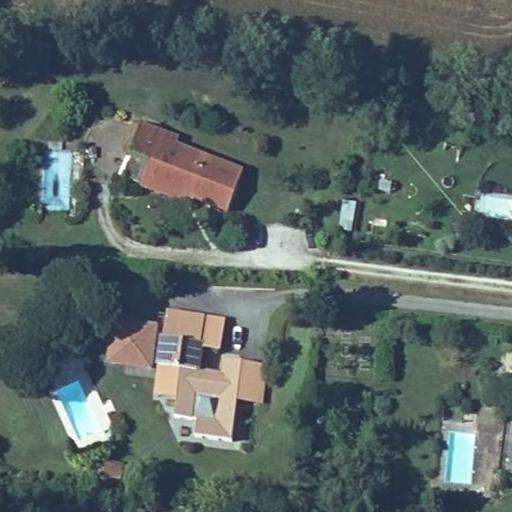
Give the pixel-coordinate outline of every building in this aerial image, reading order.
[(58,58),(47,56),(46,69),(55,71),(58,58)] [(146,124),(135,120),(126,144),(136,148),(146,124)] [(127,174),(147,182),(156,158),(167,162),(160,180),(199,196),(232,209),(248,170),(173,140),(175,135),(146,124),(136,148),(127,174)] [(167,162),(156,158),(147,182),(197,202),(199,196),(160,180),(167,162)] [(353,233),(357,203),(344,201),(340,231),(353,233)] [(165,311),(157,374),(183,377),(180,401),(178,418),(200,421),(198,437),(235,442),(244,364),(226,361),(224,375),(197,371),(204,316),(165,311)] [(153,371),(159,327),(116,321),(110,365),(153,371)] [(183,377),(157,374),(154,398),(180,401),(183,377)] [(511,411),(485,409),(478,469),(511,472),(511,411)] [(100,479),(120,482),(122,466),(102,463),(100,479)]
